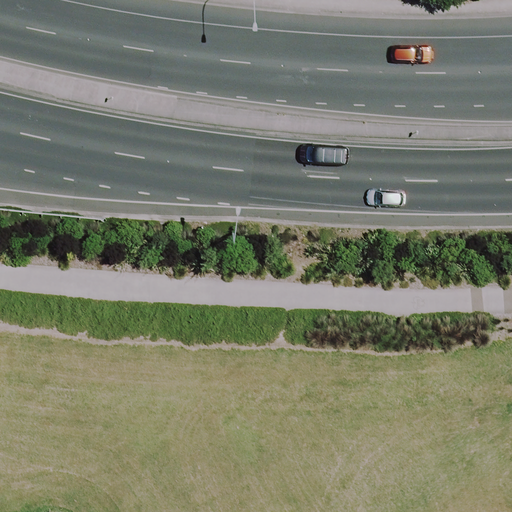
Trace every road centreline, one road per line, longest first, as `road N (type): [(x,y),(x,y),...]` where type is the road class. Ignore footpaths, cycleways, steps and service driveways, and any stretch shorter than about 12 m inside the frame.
road 1 (trunk): [(0,16),(173,48),(406,68),(511,64)]
road 2 (trunk): [(511,178),(351,179),(176,166),(0,134)]
